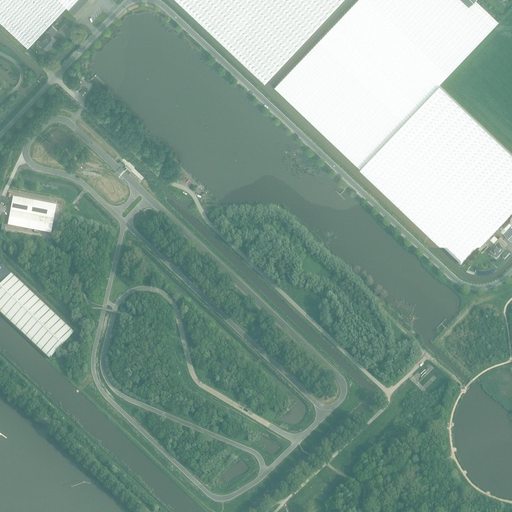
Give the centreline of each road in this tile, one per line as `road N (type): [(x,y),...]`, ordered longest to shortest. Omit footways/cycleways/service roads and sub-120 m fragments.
road 1 (unclassified): [(511,271),(486,287),(454,279),(152,0)]
road 2 (track): [(394,361),(372,308),(283,222),(244,214),(219,232),(282,247),(263,273)]
road 3 (track): [(282,247),(298,280),(323,290),(390,352),(361,346),(343,319)]
road 4 (unclassified): [(0,134),(130,0)]
